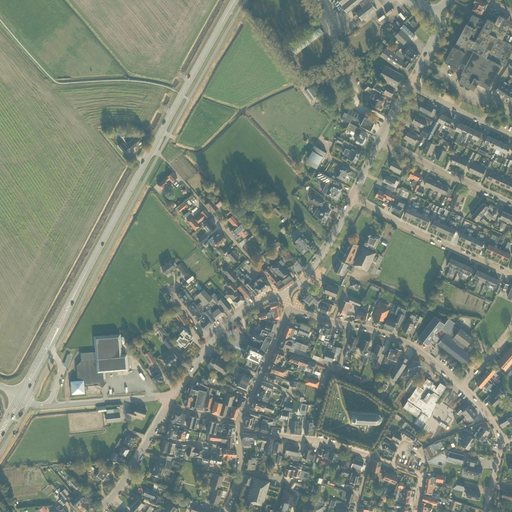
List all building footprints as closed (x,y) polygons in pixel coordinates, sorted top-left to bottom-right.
[(337,0),(342,5),(341,6),(347,13),(351,10),(354,14),(356,12),(357,13),(353,17),(357,21),(359,19),(361,21),(362,20),(377,9),(370,1),(371,0),(337,0)] [(473,14),(480,18),(488,4),(480,0),(474,0),(474,1),(474,2),(476,3),(472,10),(474,11),(473,14)] [(484,20),(480,18),(473,14),(467,24),(466,23),(457,42),(454,47),(453,47),(445,62),(452,66),(451,69),(456,71),(457,68),(468,48),(474,51),(461,74),(462,75),(461,78),(459,82),(474,90),(476,86),(476,87),(478,84),(489,89),(501,66),(504,67),(511,51),(511,45),(503,40),(506,35),(511,22),(511,21),(499,15),(498,17),(489,12),(487,14),(484,20)] [(296,55),(324,33),(317,24),(289,45),(296,55)] [(400,29),(401,30),(401,29),(410,38),(411,39),(415,35),(404,25),(400,29)] [(410,38),(401,29),(401,30),(395,36),(403,45),(410,38)] [(402,53),(409,59),(412,62),(419,54),(409,45),(404,51),(401,48),(399,50),(402,53)] [(402,53),(397,50),(396,52),(387,46),(380,56),(398,68),(401,65),(403,66),(402,67),(407,71),(413,63),(408,59),(409,59),(402,53)] [(396,88),(403,75),(385,66),(378,78),(389,84),(388,87),(387,86),(384,92),(391,96),(395,90),(393,89),(394,87),(396,88)] [(500,94),(507,83),(504,82),(502,85),(500,84),(495,91),(500,94)] [(505,97),(509,90),(507,88),(509,85),(507,83),(500,94),(505,97)] [(316,95),(310,87),(305,90),(311,99),(316,95)] [(383,105),(384,101),(384,100),(382,99),(384,96),(375,92),(372,98),(374,99),(372,103),(371,102),(370,104),(374,106),(374,107),(381,110),(382,109),(383,107),(383,106),(383,105)] [(433,117),(437,110),(433,108),(423,102),(419,110),(430,115),(433,117)] [(375,123),(374,121),(370,119),(371,117),(366,115),(365,117),(363,116),(349,108),(347,113),(344,111),(343,115),(341,119),(349,123),(352,118),(360,122),(359,124),(360,125),(371,130),(372,129),(373,127),(373,126),(375,123)] [(443,124),(447,117),(441,114),(437,121),(442,123),(438,130),(440,131),(444,124),(443,124)] [(426,127),(427,123),(425,122),(426,121),(416,116),(412,123),(422,128),(424,126),(426,127)] [(443,124),(444,124),(447,126),(445,130),(447,131),(450,127),(449,127),(453,120),(447,117),(443,124)] [(433,133),(438,123),(434,121),(429,131),(433,133)] [(368,136),(360,132),(361,129),(349,123),(347,129),(351,131),(350,133),(354,135),(355,133),(358,134),(355,142),(362,145),(364,145),(366,139),(367,139),(368,138),(368,137),(368,136)] [(461,133),(464,125),(459,123),(455,130),(460,132),(455,142),(457,143),(459,139),(460,138),(459,138),(460,137),(462,133),(461,133)] [(467,135),(470,128),(464,125),(461,133),(462,133),(465,135),(464,139),(466,140),(468,136),(467,135)] [(470,144),(471,142),(473,138),(472,138),(476,130),(470,128),(467,135),(468,136),(471,137),(469,141),(469,143),(470,144)] [(472,138),(473,138),(477,140),(475,144),(479,146),(485,135),(481,133),(476,130),(472,138)] [(414,144),(417,137),(408,132),(405,138),(410,141),(409,142),(414,144)] [(144,137),(142,134),(140,136),(139,135),(127,146),(131,150),(143,139),(142,139),(144,137)] [(488,147),(487,149),(489,150),(491,146),(490,146),(493,138),(488,136),(484,143),(488,145),(487,147),(488,147)] [(496,148),(499,141),(493,138),(490,146),(491,146),(494,148),(493,152),(495,153),(496,149),(496,148)] [(501,151),(505,144),(499,141),(496,148),(496,149),(500,150),(498,154),(500,155),(502,151),(501,151)] [(430,155),(435,145),(428,142),(426,145),(426,146),(423,152),(430,155)] [(124,152),(127,149),(122,143),(118,146),(124,152)] [(501,151),(502,151),(506,153),(504,157),(506,158),(508,154),(507,153),(510,146),(505,144),(501,151)] [(314,146),(305,161),(317,169),(327,153),(314,146)] [(446,151),(448,147),(444,146),(442,150),(440,149),(438,153),(436,158),(442,160),(446,151)] [(351,151),(346,148),(343,154),(348,156),(347,159),(350,160),(355,163),(357,159),(358,159),(359,157),(358,157),(360,153),(355,150),(352,149),(351,151)] [(457,166),(461,158),(454,155),(451,163),(457,166)] [(461,158),(457,166),(464,169),(468,161),(461,158)] [(400,174),(403,167),(393,162),(390,168),(395,171),(400,174)] [(475,175),(479,166),(472,163),(469,171),(475,175)] [(346,181),(348,178),(349,177),(350,176),(349,175),(351,171),(342,166),(341,167),(339,166),(337,170),(339,171),(336,176),(346,181)] [(479,166),(475,175),(482,178),(486,169),(479,166)] [(413,178),(415,179),(414,181),(413,180),(411,185),(414,187),(413,190),(416,192),(419,185),(416,184),(421,174),(412,170),(409,177),(412,179),(413,178)] [(177,177),(172,172),(168,176),(167,177),(157,185),(161,189),(167,184),(166,182),(168,181),(170,183),(173,181),(177,177)] [(329,177),(319,172),(316,178),(326,184),(322,192),(336,199),(342,188),(338,186),(340,183),(336,181),(329,177)] [(493,183),(497,174),(491,172),(487,180),(493,183)] [(499,185),(503,177),(497,174),(493,183),(499,185)] [(391,178),(386,176),(383,182),(388,184),(386,188),(394,191),(395,188),(396,188),(399,182),(396,180),(391,178)] [(431,189),(435,181),(431,179),(428,177),(424,186),(431,189)] [(505,188),(509,180),(503,177),(499,185),(505,188)] [(438,192),(441,184),(442,184),(438,182),(438,183),(435,181),(431,189),(438,192)] [(441,184),(438,192),(444,195),(448,187),(445,185),(445,186),(441,184)] [(396,195),(386,190),(385,193),(384,192),(384,193),(379,190),(376,196),(384,201),(386,198),(393,201),(396,195)] [(454,199),(460,201),(463,194),(456,191),(455,191),(454,193),(455,193),(454,199)] [(322,206),(324,201),(314,196),(311,200),(322,206)] [(223,204),(217,197),(212,202),(211,200),(206,204),(212,213),(217,208),(218,207),(218,208),(223,204)] [(460,201),(454,199),(452,199),(452,201),(453,201),(451,207),(458,209),(460,201)] [(177,207),(180,211),(188,205),(184,201),(177,207)] [(402,207),(403,204),(399,202),(398,205),(395,204),(393,209),(400,213),(402,207)] [(416,220),(419,213),(416,212),(419,206),(418,206),(419,203),(417,202),(416,205),(410,217),(416,220)] [(416,205),(413,203),(411,209),(408,208),(405,215),(410,217),(416,205)] [(483,203),(479,207),(485,212),(487,210),(489,208),(483,203)] [(279,216),(283,212),(277,205),(273,209),(279,216)] [(330,211),(324,208),(321,207),(320,209),(317,208),(313,214),(316,216),(319,218),(317,220),(322,223),(323,220),(325,221),(330,211)] [(483,214),(485,212),(479,207),(475,212),(481,216),(483,214)] [(421,222),(427,210),(424,208),(421,214),(419,213),(416,220),(421,222)] [(198,223),(204,218),(204,219),(209,215),(204,209),(200,212),(201,213),(195,219),(197,222),(198,223)] [(427,210),(421,222),(427,225),(430,218),(427,217),(430,211),(427,210)] [(505,220),(508,214),(503,211),(500,218),(503,219),(505,220)] [(477,221),(481,216),(475,212),(471,216),(477,221)] [(243,238),(248,233),(232,215),(227,219),(234,228),(230,231),(231,232),(230,233),(235,238),(236,239),(238,236),(239,237),(241,235),(243,238)] [(437,229),(442,216),(440,215),(437,221),(434,220),(431,227),(437,229)] [(442,232),(445,225),(443,224),(445,218),(442,216),(437,229),(442,232)] [(195,230),(199,226),(196,223),(191,217),(187,221),(192,226),(195,230)] [(218,225),(212,218),(210,219),(210,220),(206,224),(205,223),(204,224),(205,225),(206,224),(212,230),(214,233),(218,229),(216,227),(218,225)] [(451,225),(447,234),(453,237),(456,230),(453,229),(456,223),(457,220),(454,219),(453,221),(451,225)] [(447,234),(451,225),(449,224),(448,226),(445,225),(442,232),(447,234)] [(470,244),(473,238),(470,236),(473,230),(471,229),(469,233),(468,235),(465,242),(470,244)] [(465,242),(468,235),(462,233),(459,239),(465,242)] [(476,247),(481,234),(479,233),(476,239),(473,238),(470,244),(476,247)] [(303,254),(312,244),(302,234),(293,244),(303,254)] [(481,234),(476,247),(481,249),(482,247),(484,244),(484,242),(481,241),(484,235),(481,234)] [(204,235),(198,240),(201,244),(207,239),(204,235)] [(225,240),(221,235),(216,239),(213,236),(208,241),(213,246),(216,243),(218,246),(225,240)] [(362,247),(355,261),(353,265),(367,271),(375,275),(375,274),(379,275),(381,270),(378,269),(383,257),(381,256),(379,255),(377,259),(374,258),(376,253),(368,249),(369,247),(373,249),(374,247),(375,247),(378,239),(378,238),(378,237),(376,236),(376,237),(374,237),(371,235),(369,236),(367,240),(366,240),(363,245),(365,245),(364,247),(362,247)] [(352,255),(355,256),(356,254),(355,254),(359,245),(350,241),(345,253),(351,256),(352,255)] [(489,244),(486,251),(491,254),(494,247),(489,244)] [(491,254),(497,256),(500,249),(497,248),(498,246),(497,245),(495,245),(494,247),(491,254)] [(505,252),(500,249),(497,256),(502,259),(505,252)] [(505,252),(502,259),(508,261),(511,254),(507,253),(508,250),(506,249),(505,252)] [(227,255),(234,262),(238,259),(236,257),(238,255),(233,250),(227,255)] [(353,260),(355,256),(352,255),(351,256),(345,253),(342,259),(353,265),(355,261),(353,260)] [(450,273),(456,261),(451,258),(448,265),(450,266),(449,269),(446,277),(448,278),(450,273)] [(284,264),(280,260),(278,262),(273,266),(273,265),(272,265),(271,266),(271,268),(281,279),(288,273),(282,266),(284,264)] [(339,260),(337,265),(348,271),(349,270),(346,269),(348,265),(351,267),(350,269),(351,270),(354,266),(346,262),(345,263),(339,260)] [(172,264),(170,261),(167,263),(165,265),(162,268),(162,269),(162,270),(163,272),(165,273),(166,274),(169,271),(170,272),(172,270),(174,268),(174,269),(176,269),(178,268),(183,275),(188,271),(181,262),(177,266),(175,262),(172,264)] [(458,270),(461,263),(456,261),(450,273),(453,275),(456,269),(458,270)] [(294,266),(298,270),(303,266),(299,262),(294,266)] [(461,278),(467,266),(461,263),(458,270),(461,271),(460,274),(458,277),(461,278)] [(346,275),(348,271),(337,265),(334,271),(340,274),(340,275),(342,276),(343,275),(345,276),(346,275)] [(274,284),(280,280),(268,266),(263,271),(274,284)] [(467,266),(461,278),(464,280),(466,274),(469,275),(472,268),(467,266)] [(232,273),(227,267),(223,271),(228,277),(233,282),(237,278),(232,273)] [(247,288),(246,288),(251,293),(250,294),(251,296),(257,291),(259,293),(263,290),(264,291),(266,289),(265,288),(269,285),(262,276),(253,283),(252,283),(250,280),(251,279),(246,274),(244,276),(238,269),(235,271),(236,273),(235,274),(238,277),(237,277),(247,288)] [(477,270),(474,277),(479,280),(482,273),(477,270)] [(191,271),(185,276),(189,282),(195,277),(191,271)] [(485,282),(488,275),(482,273),(478,282),(477,285),(479,287),(482,281),(485,282)] [(280,280),(274,284),(279,292),(294,282),(290,276),(289,277),(288,275),(281,281),(280,280)] [(490,285),(493,278),(488,275),(485,282),(490,284),(490,285)] [(489,287),(487,290),(490,292),(493,286),(496,287),(499,280),(493,278),(490,285),(490,284),(489,287)] [(226,285),(231,290),(224,296),(230,303),(233,301),(237,306),(238,306),(239,306),(240,305),(240,304),(244,300),(236,289),(237,289),(230,282),(226,285)] [(251,293),(246,288),(242,283),(237,288),(246,298),(250,294),(251,293)] [(336,297),(339,289),(327,285),(324,293),(336,297)] [(182,302),(190,296),(184,289),(177,295),(182,302)] [(204,314),(212,323),(224,312),(219,307),(216,303),(212,298),(203,289),(196,295),(202,301),(196,306),(193,302),(187,307),(196,320),(197,319),(203,314),(204,314)] [(321,300),(317,297),(318,296),(316,294),(315,295),(310,290),(305,296),(304,296),(303,297),(303,298),(302,299),(308,303),(310,305),(312,302),(318,307),(321,300)] [(496,322),(504,325),(511,305),(511,301),(506,299),(503,304),(500,303),(503,298),(498,295),(494,305),(501,308),(496,322)] [(190,296),(182,302),(185,306),(193,300),(190,296)] [(218,300),(215,296),(212,298),(219,306),(220,304),(226,311),(231,307),(222,297),(218,300)] [(351,297),(349,301),(360,306),(362,302),(351,297)] [(346,315),(346,314),(351,303),(343,300),(339,311),(346,315)] [(332,311),(332,310),(334,306),(322,301),(319,310),(327,313),(328,310),(332,311)] [(279,304),(275,302),(269,304),(271,309),(269,310),(270,312),(267,313),(267,314),(266,314),(265,312),(257,314),(260,319),(266,318),(266,317),(268,317),(269,318),(271,317),(271,318),(275,318),(275,319),(279,319),(281,315),(280,307),(279,304)] [(387,309),(388,304),(380,302),(378,306),(377,306),(375,314),(376,314),(374,322),(383,325),(386,318),(389,309),(387,309)] [(360,306),(356,316),(361,318),(360,319),(365,320),(367,313),(368,308),(360,306)] [(183,326),(187,322),(178,311),(174,314),(183,326)] [(387,319),(384,325),(394,330),(396,324),(396,323),(396,322),(401,324),(405,315),(399,313),(396,321),(392,319),(392,318),(389,317),(388,317),(387,320),(387,319)] [(211,324),(212,323),(204,314),(203,314),(197,319),(199,321),(198,322),(201,326),(204,330),(211,324)] [(413,324),(416,317),(411,314),(408,321),(407,321),(403,331),(409,333),(414,324),(413,324)] [(449,318),(445,324),(435,316),(418,338),(428,346),(433,339),(434,339),(433,340),(433,341),(433,342),(433,343),(435,345),(437,342),(438,343),(437,343),(464,364),(470,356),(463,350),(467,346),(473,338),(460,329),(459,330),(453,326),(455,323),(449,318)] [(274,332),(276,324),(268,321),(267,325),(265,325),(264,329),(274,332)] [(326,324),(322,323),(321,323),(321,324),(320,329),(319,332),(325,334),(323,342),(323,344),(325,345),(326,343),(329,344),(331,335),(329,335),(330,332),(332,326),(327,325),(328,324),(326,324)] [(191,342),(192,340),(192,339),(193,339),(191,337),(192,336),(187,332),(187,331),(182,326),(178,330),(180,332),(178,335),(179,336),(176,339),(178,341),(177,343),(181,347),(183,345),(184,346),(189,341),(190,342),(191,342)] [(265,352),(265,351),(266,351),(267,350),(266,349),(269,343),(265,341),(267,337),(259,334),(260,334),(254,331),(256,327),(254,326),(251,334),(253,335),(250,340),(258,343),(257,344),(258,345),(257,346),(260,348),(259,350),(265,352)] [(294,341),(295,338),(292,337),(295,330),(286,326),(282,336),(294,341)] [(308,336),(310,331),(300,327),(298,332),(308,336)] [(489,342),(498,332),(493,327),(488,333),(484,329),(480,333),(489,342)] [(168,349),(174,345),(161,328),(158,331),(161,335),(160,336),(163,340),(162,341),(168,349)] [(265,341),(269,343),(270,343),(272,339),(271,338),(273,333),(269,332),(262,329),(260,334),(259,334),(267,337),(265,341)] [(121,355),(119,335),(94,337),(95,352),(80,353),(81,361),(76,366),(78,381),(74,381),(71,385),(72,391),(75,393),(81,393),(84,390),(83,386),(98,385),(103,379),(103,372),(127,370),(126,354),(121,355)] [(354,351),(356,347),(355,346),(357,339),(351,336),(348,344),(352,346),(351,350),(354,351)] [(305,352),(308,346),(283,337),(279,347),(285,350),(286,347),(290,349),(289,351),(293,353),(295,348),(305,352)] [(259,365),(265,352),(259,350),(260,348),(257,346),(258,345),(257,344),(258,343),(250,340),(248,345),(243,357),(259,365)] [(366,342),(362,341),(359,349),(362,350),(362,351),(363,352),(362,355),(364,356),(361,364),(365,365),(370,352),(366,350),(370,342),(366,341),(366,342)] [(379,366),(381,362),(384,355),(380,354),(383,347),(377,345),(373,353),(379,355),(374,368),(378,370),(379,366)] [(396,361),(400,350),(395,348),(395,350),(390,349),(389,351),(388,351),(385,359),(384,358),(383,361),(384,361),(382,365),(386,366),(387,362),(389,357),(392,358),(391,359),(396,361)] [(351,360),(353,355),(348,354),(349,350),(346,349),(344,357),(351,360)] [(283,367),(283,364),(285,361),(282,360),(283,358),(282,358),(282,357),(283,357),(283,356),(283,355),(284,352),(276,350),(270,362),(283,367)] [(150,365),(155,362),(149,351),(143,355),(150,365)] [(511,364),(511,362),(511,355),(507,351),(502,357),(511,364)] [(172,365),(175,362),(174,361),(178,359),(173,352),(163,360),(168,366),(172,364),(172,365)] [(324,359),(332,361),(334,355),(325,353),(324,359)] [(298,364),(300,358),(290,355),(288,361),(298,364)] [(395,380),(398,376),(406,364),(405,364),(407,360),(402,356),(389,376),(388,379),(393,382),(395,380)] [(213,358),(207,366),(211,368),(212,366),(216,369),(220,372),(219,374),(223,376),(228,368),(225,366),(226,364),(227,363),(224,360),(220,366),(218,364),(221,359),(218,357),(216,360),(213,358)] [(497,363),(506,370),(511,364),(502,357),(497,363)] [(300,369),(304,370),(305,367),(313,369),(315,363),(308,361),(309,361),(300,358),(298,364),(299,364),(301,365),(300,369)] [(410,371),(411,370),(414,372),(420,363),(416,361),(416,362),(413,360),(408,367),(407,369),(406,369),(402,375),(406,378),(411,372),(410,371)] [(287,368),(270,362),(267,371),(272,373),(273,373),(284,377),(286,371),(293,373),(294,370),(287,368)] [(488,370),(493,375),(495,373),(497,370),(492,366),(488,370)] [(159,374),(156,370),(150,373),(153,377),(152,378),(157,385),(161,382),(163,380),(159,373),(159,374)] [(489,379),(493,375),(488,370),(484,375),(489,379)] [(239,380),(249,384),(252,378),(241,373),(238,372),(236,375),(240,376),(239,380)] [(276,377),(274,376),(266,373),(263,378),(273,382),(275,379),(281,382),(283,379),(276,376),(276,377)] [(211,377),(206,374),(205,376),(204,376),(202,380),(205,382),(204,383),(206,384),(207,383),(209,380),(212,382),(214,379),(211,377)] [(487,381),(489,379),(484,375),(480,379),(490,388),(493,385),(490,383),(490,384),(487,381)] [(310,378),(308,384),(317,387),(319,381),(310,378)] [(420,387),(417,385),(402,407),(408,411),(408,412),(417,417),(413,422),(421,427),(428,417),(427,417),(429,414),(431,416),(435,406),(433,405),(446,387),(439,382),(436,387),(432,384),(433,383),(426,378),(420,387)] [(488,391),(490,388),(480,379),(476,384),(481,388),(483,386),(486,388),(486,389),(488,391)] [(246,391),(249,384),(239,380),(237,383),(233,381),(232,384),(236,386),(246,391)] [(260,387),(265,389),(271,392),(271,390),(273,386),(263,381),(260,387)] [(201,390),(196,389),(193,388),(194,386),(188,385),(186,394),(192,395),(192,394),(196,395),(194,402),(203,404),(204,404),(204,401),(208,388),(202,385),(201,390)] [(210,412),(211,406),(210,406),(213,394),(211,393),(212,388),(208,387),(203,407),(206,408),(205,411),(210,412)] [(271,392),(265,389),(265,391),(259,388),(255,399),(260,402),(261,401),(266,403),(271,392)] [(495,406),(501,400),(499,398),(504,393),(498,388),(493,394),(495,396),(490,401),(495,406)] [(223,401),(219,415),(225,416),(228,405),(232,406),(235,395),(226,392),(223,401)] [(236,407),(239,408),(242,409),(245,400),(240,398),(241,396),(237,394),(235,400),(238,402),(236,407)] [(195,396),(192,395),(192,398),(191,398),(191,396),(186,395),(184,406),(189,407),(190,403),(193,404),(195,396)] [(219,415),(223,401),(222,400),(223,398),(217,397),(216,402),(214,401),(211,413),(219,415)] [(272,412),(274,408),(265,404),(254,399),(250,408),(256,411),(257,409),(263,411),(264,409),(272,412)] [(190,403),(189,407),(189,408),(194,409),(197,410),(197,409),(202,410),(203,404),(194,402),(193,404),(190,403)] [(292,411),(293,405),(285,403),(284,409),(292,411)] [(465,417),(473,411),(471,408),(472,407),(470,405),(461,412),(465,417)] [(239,408),(236,407),(232,406),(231,410),(232,410),(229,418),(235,419),(236,418),(236,419),(237,416),(237,415),(239,408)] [(144,417),(146,410),(136,407),(134,412),(128,410),(127,415),(135,417),(136,414),(144,417)] [(180,423),(182,413),(173,410),(169,423),(174,424),(175,422),(180,423)] [(259,419),(260,415),(257,414),(250,411),(249,416),(247,415),(244,426),(250,428),(253,429),(253,428),(254,426),(253,426),(256,418),(259,419)] [(473,411),(465,417),(469,422),(478,414),(476,412),(475,413),(473,411)] [(382,420),(383,417),(381,417),(379,414),(376,413),(351,412),(351,415),(351,419),(350,423),(375,424),(378,423),(380,420),(382,420)] [(120,421),(119,413),(105,414),(106,423),(120,421)] [(498,420),(502,427),(509,423),(511,427),(511,418),(511,417),(507,419),(505,416),(498,420)] [(272,425),(272,422),(263,419),(260,431),(267,432),(269,427),(268,427),(269,424),(272,425)] [(290,431),(297,432),(298,428),(299,428),(299,424),(298,424),(298,421),(291,420),(290,431)] [(311,433),(312,420),(309,420),(309,422),(305,422),(304,433),(311,433)] [(234,437),(235,425),(229,424),(226,435),(234,437)] [(176,439),(179,426),(173,425),(172,427),(169,426),(165,436),(172,439),(173,439),(176,439)] [(477,430),(486,437),(489,432),(480,425),(477,430)] [(131,446),(136,437),(134,436),(136,432),(125,428),(123,432),(127,435),(123,442),(125,443),(131,446)] [(416,436),(406,429),(405,431),(401,436),(411,443),(414,444),(414,443),(415,444),(417,443),(415,442),(415,440),(416,439),(415,438),(416,436)] [(183,441),(185,432),(179,430),(176,439),(183,441)] [(394,433),(389,430),(385,437),(390,440),(392,438),(398,442),(401,437),(394,433)] [(482,442),(486,437),(477,430),(473,435),(482,442)] [(255,445),(256,438),(254,438),(255,434),(243,433),(242,442),(243,443),(243,445),(246,445),(246,446),(250,446),(250,442),(254,442),(254,445),(255,445)] [(222,435),(210,434),(207,434),(207,439),(221,441),(221,442),(227,442),(227,446),(233,447),(234,437),(222,435)] [(463,439),(472,445),(475,440),(466,434),(464,436),(465,437),(463,439)] [(264,452),(267,437),(258,435),(257,442),(259,442),(258,447),(261,448),(260,451),(264,452)] [(425,442),(421,436),(419,438),(416,441),(421,445),(424,443),(425,442)] [(271,452),(273,439),(267,438),(263,455),(261,463),(265,464),(267,456),(266,456),(267,452),(271,452)] [(392,454),(396,447),(389,443),(390,441),(385,438),(382,443),(385,445),(382,449),(388,452),(389,452),(392,454)] [(468,450),(472,445),(463,439),(462,442),(461,441),(457,447),(461,450),(464,447),(468,450)] [(172,457),(174,447),(175,444),(163,440),(160,451),(166,452),(170,453),(170,454),(167,453),(166,457),(171,458),(171,457),(172,457)] [(442,446),(440,441),(434,444),(434,443),(422,449),(426,457),(435,453),(433,451),(442,446)] [(279,454),(280,451),(282,443),(275,442),(273,449),(273,453),(279,454)] [(174,447),(172,457),(174,457),(175,454),(178,454),(183,455),(184,449),(185,445),(180,444),(180,446),(178,445),(178,447),(176,446),(176,448),(174,447)] [(290,456),(293,446),(287,444),(284,454),(284,457),(286,458),(287,454),(290,455),(290,456)] [(125,456),(129,449),(123,445),(117,454),(113,452),(110,458),(115,461),(116,458),(117,456),(120,458),(122,454),(125,456)] [(194,454),(195,450),(194,450),(195,447),(188,446),(186,454),(187,454),(187,456),(191,457),(192,455),(193,455),(193,454),(194,454)] [(293,446),(290,456),(294,457),(293,459),(297,461),(299,456),(297,455),(299,447),(293,446)] [(201,457),(203,449),(197,448),(197,451),(195,450),(194,454),(196,455),(195,456),(201,457)] [(236,458),(236,451),(230,451),(230,449),(223,448),(223,457),(223,460),(230,460),(230,457),(236,458)] [(312,454),(310,454),(311,450),(304,448),(302,457),(308,459),(308,460),(314,461),(315,454),(312,454)] [(328,459),(330,453),(329,453),(329,451),(324,450),(321,449),(319,454),(323,456),(322,457),(328,459)] [(221,464),(222,457),(216,456),(217,453),(212,452),(210,462),(221,464)] [(330,453),(328,459),(334,461),(337,462),(339,455),(336,454),(336,453),(334,452),(333,453),(331,452),(331,453),(330,453)] [(456,452),(454,459),(464,461),(466,454),(456,452)] [(209,462),(211,455),(204,453),(203,460),(209,462)] [(255,464),(256,454),(253,454),(253,457),(251,457),(250,457),(250,458),(247,457),(246,469),(255,470),(255,464)] [(347,468),(347,466),(348,466),(348,465),(348,464),(350,458),(343,456),(339,465),(347,468)] [(476,465),(477,460),(468,458),(465,469),(464,472),(464,473),(465,473),(468,474),(467,477),(472,478),(473,475),(480,477),(482,468),(475,467),(476,465)] [(115,463),(110,459),(107,464),(112,468),(115,463)] [(360,472),(363,462),(353,459),(350,468),(354,469),(353,470),(360,472)] [(379,481),(381,473),(381,470),(380,469),(379,469),(381,462),(372,460),(369,471),(372,471),(371,476),(378,477),(377,481),(379,481)] [(169,471),(172,463),(166,461),(165,465),(156,461),(151,474),(161,477),(162,472),(166,474),(167,470),(169,471)] [(102,466),(99,464),(93,471),(96,473),(95,475),(103,481),(110,472),(102,466)] [(307,472),(300,470),(301,470),(296,468),(295,471),(291,469),(291,470),(285,469),(283,475),(292,478),(293,476),(298,477),(305,479),(307,472)] [(357,483),(359,476),(353,475),(353,473),(349,472),(348,478),(350,478),(349,483),(346,482),(346,486),(352,488),(353,485),(354,485),(355,483),(357,483)] [(389,481),(391,474),(385,472),(383,479),(389,481)] [(212,480),(221,483),(223,477),(215,474),(212,480)] [(391,474),(389,481),(395,484),(397,477),(391,474)] [(430,485),(435,485),(436,482),(442,483),(443,475),(436,474),(436,478),(426,476),(425,482),(430,483),(430,485)] [(249,485),(251,477),(245,475),(243,483),(249,485)] [(262,481),(259,480),(260,479),(252,477),(246,498),(248,498),(246,505),(252,507),(252,504),(262,507),(269,482),(263,480),(262,481)] [(73,481),(70,478),(67,481),(70,484),(76,490),(79,487),(73,481)] [(219,490),(221,483),(212,480),(210,487),(214,488),(219,490)] [(430,488),(430,485),(430,483),(425,482),(423,494),(429,494),(431,494),(431,495),(436,496),(436,494),(432,493),(433,489),(430,488)] [(157,495),(154,494),(155,491),(146,488),(143,494),(147,495),(150,496),(150,500),(158,503),(160,497),(157,495)] [(222,491),(219,490),(214,488),(211,494),(220,497),(222,491)] [(474,491),(469,489),(467,497),(475,499),(478,499),(480,493),(474,491)] [(65,499),(68,497),(63,490),(60,493),(65,499)] [(75,496),(81,504),(85,500),(77,490),(75,492),(77,494),(75,496)] [(292,507),(296,495),(284,490),(280,502),(280,503),(278,511),(280,511),(292,511),(293,510),(286,508),(287,505),(292,507)] [(511,492),(508,491),(508,492),(504,491),(502,497),(506,498),(511,499),(511,492)] [(348,492),(346,492),(345,495),(342,494),(341,499),(346,500),(346,501),(351,502),(354,494),(348,492)] [(218,504),(220,497),(211,494),(209,501),(218,504)] [(440,503),(441,500),(423,495),(422,501),(436,505),(437,502),(440,503)] [(81,504),(75,496),(72,499),(70,496),(68,498),(76,508),(81,504)] [(62,505),(66,502),(62,497),(58,501),(62,505)] [(134,504),(139,509),(144,504),(138,499),(134,504)] [(316,503),(313,511),(315,511),(314,511),(321,511),(324,505),(325,501),(318,499),(317,503),(316,503)] [(419,511),(426,511),(427,510),(430,511),(432,505),(426,504),(426,503),(421,502),(419,511)] [(164,509),(168,511),(174,511),(177,509),(169,503),(164,509)]
